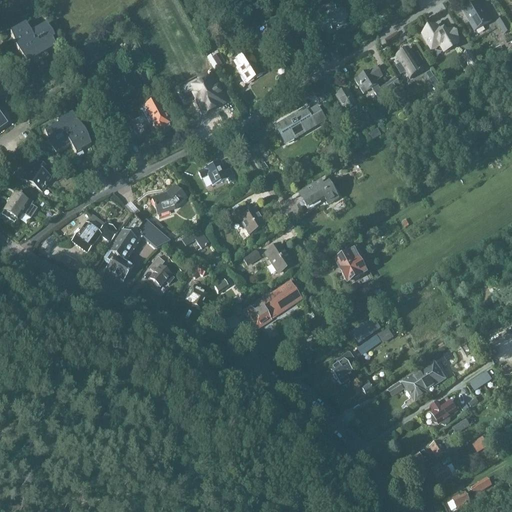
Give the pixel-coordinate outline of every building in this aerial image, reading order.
[(340,9),(336,11),(335,5),(333,6),(330,0),(313,9),(317,18),(319,26),(323,33),(331,30),(330,27),(345,23),(348,17),(346,11),(340,9)] [(462,11),(474,32),(490,23),(478,2),(462,11)] [(276,13),(264,21),(269,29),(281,21),(276,13)] [(497,23),(504,35),(510,32),(503,20),(497,23)] [(287,23),(279,22),(279,33),(286,33),(287,23)] [(25,26),(10,34),(15,48),(27,65),(29,68),(44,59),(42,56),(56,49),(52,41),(54,39),(52,34),(45,26),(30,34),(25,26)] [(436,26),(421,35),(432,52),(440,47),(443,53),(459,43),(458,42),(459,41),(452,30),(447,33),(445,29),(440,32),(436,26)] [(248,36),(239,42),(246,54),(249,52),(256,48),(248,36)] [(94,40),(73,56),(77,61),(75,62),(78,66),(80,65),(84,71),(105,56),(94,40)] [(345,42),(336,48),(340,55),(350,49),(345,42)] [(395,67),(401,76),(405,73),(410,81),(423,72),(419,65),(423,62),(417,53),(413,56),(409,49),(396,57),(400,64),(395,67)] [(500,49),(492,54),(496,60),(504,55),(500,49)] [(472,51),(460,57),(462,59),(468,70),(468,71),(475,67),(479,66),(480,65),(472,51)] [(212,59),(218,55),(216,52),(207,58),(214,71),(218,69),(212,59)] [(232,63),(236,69),(246,85),(264,74),(265,73),(262,68),(260,69),(249,52),(246,54),(234,62),(232,63)] [(218,55),(212,59),(218,69),(225,65),(218,55)] [(468,70),(462,59),(458,62),(464,73),(468,70)] [(104,64),(91,72),(94,80),(108,73),(106,70),(107,69),(104,64)] [(26,79),(20,67),(15,70),(22,81),(26,79)] [(355,81),(363,95),(372,90),(378,100),(379,99),(380,100),(385,97),(384,96),(393,91),(397,98),(404,93),(395,79),(379,89),(378,86),(376,82),(382,78),(376,68),(355,81)] [(426,74),(430,81),(434,78),(430,72),(426,74)] [(207,74),(178,89),(185,102),(192,98),(200,112),(205,110),(206,113),(212,110),(223,104),(207,74)] [(120,76),(98,87),(100,92),(112,86),(114,89),(125,84),(120,76)] [(429,81),(433,88),(438,84),(434,78),(430,81),(429,81)] [(88,80),(79,84),(83,94),(93,90),(88,80)] [(438,84),(433,88),(437,93),(442,90),(438,84)] [(337,97),(347,115),(352,112),(353,112),(355,110),(358,108),(347,91),(337,97)] [(169,126),(162,113),(163,112),(159,105),(141,114),(145,122),(149,119),(156,132),(157,131),(158,132),(161,130),(162,129),(169,126)] [(276,128),(284,142),(293,136),(292,133),(301,128),(304,134),(317,127),(325,123),(316,109),(304,116),(302,113),(276,128)] [(118,110),(109,115),(115,127),(116,126),(123,123),(124,122),(118,110)] [(57,126),(44,134),(48,142),(46,143),(48,148),(55,157),(70,148),(75,156),(90,148),(85,134),(71,115),(56,124),(57,126)] [(83,118),(87,129),(92,127),(88,117),(83,118)] [(372,141),(381,136),(380,134),(377,130),(368,135),(371,139),(372,141)] [(359,146),(360,148),(366,144),(365,143),(360,134),(354,137),(359,146)] [(293,136),(284,142),(286,145),(295,139),(293,136)] [(19,147),(21,151),(31,144),(35,141),(32,137),(19,147)] [(35,141),(31,144),(36,151),(40,148),(35,141)] [(36,164),(34,168),(28,165),(22,162),(13,175),(42,195),(52,180),(50,179),(50,178),(44,173),(46,170),(36,164)] [(198,173),(201,180),(207,178),(211,188),(226,180),(228,184),(234,181),(229,170),(226,172),(224,173),(220,163),(204,170),(204,171),(198,173)] [(324,186),(321,181),(300,195),(302,198),(304,201),(309,210),(324,200),(328,206),(339,199),(329,183),(324,186)] [(151,199),(157,217),(175,211),(186,201),(173,187),(167,193),(165,194),(163,195),(151,199)] [(19,198),(14,195),(1,216),(14,226),(22,215),(30,220),(37,210),(30,206),(32,203),(27,200),(27,201),(23,198),(21,198),(19,197),(19,198)] [(113,196),(109,201),(122,211),(124,208),(113,196)] [(124,207),(132,216),(134,214),(137,211),(129,203),(124,207)] [(239,223),(248,237),(264,227),(254,210),(246,215),(242,208),(239,210),(233,213),(231,215),(236,224),(239,223)] [(134,214),(132,216),(141,225),(145,220),(137,211),(134,214)] [(88,221),(86,224),(98,234),(104,226),(91,216),(90,219),(88,221)] [(143,242),(151,249),(155,252),(160,249),(170,243),(159,233),(153,228),(145,222),(146,221),(145,220),(141,225),(132,216),(132,217),(131,218),(122,233),(103,262),(106,264),(109,265),(104,273),(105,273),(111,277),(110,277),(115,281),(116,280),(122,285),(132,271),(121,264),(136,242),(139,238),(143,242)] [(78,234),(71,243),(86,254),(96,241),(99,237),(106,242),(99,253),(102,255),(103,256),(110,245),(109,245),(118,233),(105,224),(104,226),(98,234),(86,224),(78,234)] [(157,224),(153,228),(159,233),(163,229),(157,224)] [(195,242),(201,252),(209,246),(198,230),(181,242),(185,249),(195,242)] [(336,263),(341,273),(341,277),(343,280),(346,282),(347,284),(350,283),(350,284),(353,283),(357,281),(359,279),(359,278),(365,275),(357,261),(361,259),(354,245),(345,251),(348,257),(336,263)] [(265,257),(276,275),(292,264),(281,247),(265,257)] [(242,261),(246,268),(259,259),(256,255),(255,253),(242,261)] [(164,264),(157,259),(148,270),(154,274),(149,281),(154,285),(154,286),(157,289),(159,289),(164,283),(168,286),(173,280),(170,277),(171,277),(160,268),(164,264)] [(194,267),(189,275),(194,279),(196,276),(202,279),(205,274),(199,270),(194,267)] [(229,287),(225,281),(213,289),(217,295),(229,287)] [(259,302),(242,313),(251,326),(251,328),(252,331),(255,331),(256,332),(271,322),(271,321),(301,301),(299,298),(293,288),(290,283),(287,285),(260,303),(259,302)] [(201,290),(194,286),(184,303),(191,307),(199,312),(207,297),(199,293),(201,290)] [(326,320),(320,324),(327,334),(333,330),(326,320)] [(353,337),(375,322),(351,333),(353,337)] [(375,322),(353,337),(358,345),(381,330),(375,322)] [(385,331),(377,336),(378,338),(382,343),(383,345),(393,339),(390,333),(388,330),(385,331)] [(376,337),(369,341),(373,346),(379,341),(376,337)] [(368,349),(360,355),(361,357),(381,344),(379,341),(373,346),(369,341),(365,344),(368,349)] [(365,344),(356,350),(360,355),(368,349),(365,344)] [(444,358),(447,363),(454,359),(451,354),(444,358)] [(336,366),(330,371),(332,375),(334,377),(334,378),(335,380),(337,381),(341,386),(348,381),(346,377),(351,373),(348,368),(355,363),(349,355),(348,355),(336,363),(336,365),(336,366)] [(401,385),(405,392),(414,406),(430,396),(428,392),(433,389),(434,390),(446,382),(435,364),(401,385)] [(485,371),(468,382),(468,383),(473,391),(491,379),(485,371)] [(361,389),(365,396),(372,391),(369,385),(369,384),(366,379),(360,383),(363,388),(361,389)] [(378,383),(372,387),(375,392),(381,388),(378,383)] [(391,398),(403,391),(399,383),(387,391),(391,398)] [(446,399),(439,404),(429,410),(432,413),(430,414),(432,417),(431,418),(431,420),(433,423),(436,424),(438,426),(440,425),(441,426),(443,427),(446,426),(449,424),(450,422),(450,420),(449,419),(457,413),(449,401),(448,402),(446,399)] [(475,400),(468,405),(470,409),(478,404),(475,400)] [(469,427),(473,424),(470,419),(469,419),(466,421),(465,420),(461,423),(451,429),(456,436),(470,427),(469,427)] [(482,438),(472,444),(478,453),(488,447),(482,438)] [(440,444),(439,442),(429,448),(436,459),(452,449),(446,440),(440,444)] [(418,455),(405,464),(410,472),(411,472),(417,468),(424,463),(424,464),(431,459),(427,453),(428,453),(426,450),(418,455)] [(503,450),(498,453),(500,457),(501,457),(501,459),(507,456),(503,450)] [(448,458),(441,462),(444,466),(451,462),(448,458)] [(430,470),(433,476),(442,471),(438,465),(430,470)] [(433,476),(440,487),(453,479),(456,477),(450,466),(446,468),(442,471),(433,476)] [(468,499),(465,494),(451,500),(457,511),(477,502),(474,497),(492,487),(487,479),(469,490),(473,496),(468,499)]
